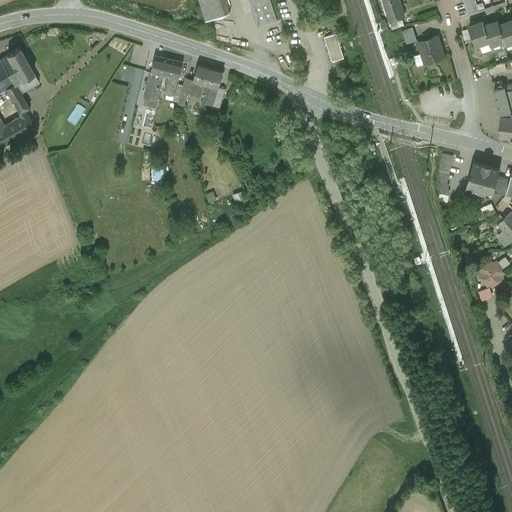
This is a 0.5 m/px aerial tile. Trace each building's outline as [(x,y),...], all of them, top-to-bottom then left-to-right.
[(227,12),(222,0),(201,0),(207,18),(227,12)] [(272,0),(251,0),(259,23),(278,17),(272,0)] [(400,0),(383,0),(384,1),(388,12),(387,13),(389,18),(405,13),(400,0)] [(477,2),(466,6),(468,12),(480,8),(477,2)] [(511,18),(500,23),(504,37),(504,38),(505,42),(511,39),(511,18)] [(485,23),(490,39),(489,39),(490,42),(504,38),(504,37),(500,23),(499,19),(485,23)] [(484,20),(470,24),(476,43),(489,39),(490,39),(485,23),(484,20)] [(413,24),(403,27),(407,41),(417,38),(413,24)] [(337,30),(325,33),(333,58),(345,54),(337,30)] [(438,32),(418,39),(422,51),(415,53),(418,63),(445,54),(438,32)] [(34,71),(18,46),(7,53),(7,54),(22,78),(27,75),(34,71)] [(22,78),(7,54),(0,58),(15,82),(22,78)] [(169,58),(155,54),(152,70),(163,73),(165,74),(169,58)] [(0,117),(0,90),(4,88),(21,114),(26,111),(25,109),(29,106),(15,82),(0,58),(0,126),(4,124),(0,117)] [(183,61),(169,58),(165,74),(169,75),(179,77),(183,61)] [(492,68),(506,64),(505,60),(491,64),(492,68)] [(211,67),(200,64),(196,78),(201,80),(207,82),(211,67)] [(223,70),(211,67),(207,82),(208,82),(216,85),(219,86),(223,70)] [(163,73),(152,70),(149,81),(145,80),(145,81),(149,82),(146,95),(157,97),(163,73)] [(33,84),(27,75),(22,78),(27,87),(33,84)] [(179,77),(169,75),(165,91),(175,93),(178,82),(179,77)] [(503,76),(492,79),(502,111),(502,112),(511,112),(511,108),(505,82),(503,76)] [(195,81),(187,79),(183,91),(188,92),(190,93),(191,90),(197,92),(201,80),(196,78),(195,81)] [(184,84),(179,102),(185,103),(188,92),(183,91),(187,79),(185,79),(184,84)] [(178,82),(175,93),(173,100),(179,102),(184,84),(178,82)] [(216,85),(208,82),(203,101),(210,103),(216,85)] [(191,107),(189,115),(201,117),(203,110),(191,107)] [(4,124),(0,126),(0,143),(2,146),(35,126),(26,111),(21,114),(4,124)] [(511,112),(502,112),(502,111),(501,111),(501,113),(502,113),(500,132),(499,132),(499,133),(511,134),(511,112)] [(443,150),(437,178),(438,178),(437,184),(439,184),(438,190),(449,192),(450,187),(448,186),(449,181),(448,180),(454,152),(443,150)] [(500,166),(474,158),(467,185),(492,192),(493,189),(498,172),(500,166)] [(153,178),(165,178),(165,163),(152,164),(153,178)] [(510,176),(498,172),(493,189),(505,192),(507,186),(510,176)] [(241,187),(233,194),(238,204),(245,199),(241,187)] [(494,205),(484,210),(486,215),(496,211),(494,205)] [(511,209),(503,216),(500,212),(491,220),(494,224),(498,221),(511,237),(511,209)] [(185,232),(178,236),(181,241),(188,237),(185,232)] [(491,258),(480,267),(482,270),(479,272),(488,283),(490,281),(492,284),(504,275),(502,273),(504,271),(501,266),(502,265),(497,258),(493,261),(491,258)]
